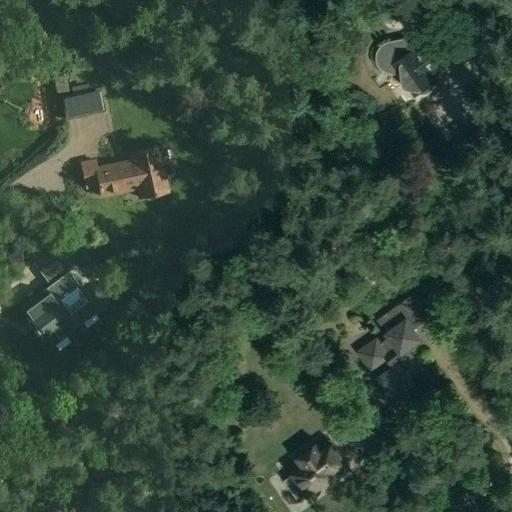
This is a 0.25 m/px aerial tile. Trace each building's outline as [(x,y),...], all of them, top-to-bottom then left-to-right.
[(405,38),(386,42),(383,44),(380,47),(377,51),(376,55),(376,59),(377,64),(379,68),(383,71),(387,73),(391,74),(399,74),(400,75),(401,86),(402,88),(403,89),(405,90),(411,91),(415,97),(437,81),(433,76),(452,62),(437,40),(427,47),(431,53),(429,54),(420,42),(415,39),(410,38),(405,38)] [(81,101),(121,94),(118,72),(77,78),(81,101)] [(54,77),(57,94),(69,92),(67,75),(54,77)] [(93,131),(119,125),(113,97),(87,103),(93,131)] [(96,161),(82,163),(87,188),(100,185),(102,195),(137,188),(139,199),(170,192),(160,146),(132,152),(134,160),(97,168),(96,161)] [(98,311),(69,272),(20,309),(36,330),(34,331),(48,349),(67,335),(68,336),(81,327),(79,325),(98,311)] [(393,397),(412,383),(409,380),(424,370),(408,347),(420,339),(412,328),(430,315),(431,316),(432,316),(416,292),(377,320),(378,321),(385,315),(389,321),(384,325),(389,332),(387,334),(389,337),(366,353),(382,375),(379,378),(393,397)] [(248,370),(235,349),(219,360),(231,380),(248,370)] [(359,451),(373,442),(358,418),(344,428),(359,451)] [(319,486),(322,484),(324,484),(329,481),(329,479),(334,475),(335,477),(348,468),(332,445),(320,453),(315,445),(295,459),(301,467),(284,479),(299,500),(311,492),(312,493),(314,494),(317,494),(319,493),(320,491),(320,489),(320,488),(319,486)]
